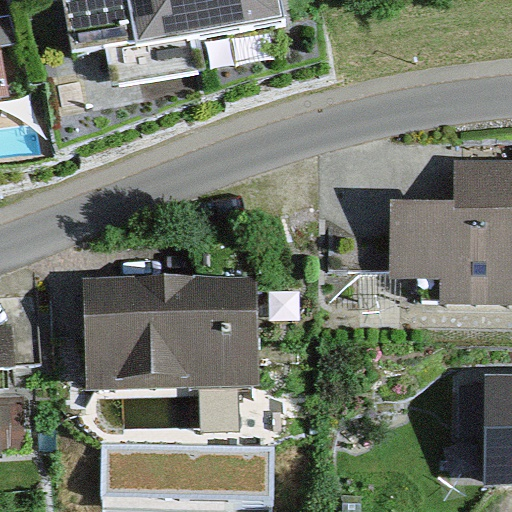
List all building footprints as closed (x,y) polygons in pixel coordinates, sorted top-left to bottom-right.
[(287,0),(55,0),(81,128),(211,102),(200,48),(293,30),(287,0)] [(0,113),(18,111),(0,10),(0,113)] [(461,214),(392,211),(389,299),(435,301),(511,303),(511,166),(462,165),(461,214)] [(255,282),(87,291),(93,401),(260,393),(255,282)] [(7,371),(6,330),(0,330),(0,470),(10,471),(8,397),(7,371)] [(511,391),(489,392),(490,500),(511,499),(511,391)] [(264,435),(96,438),(97,495),(265,492),(264,435)]
